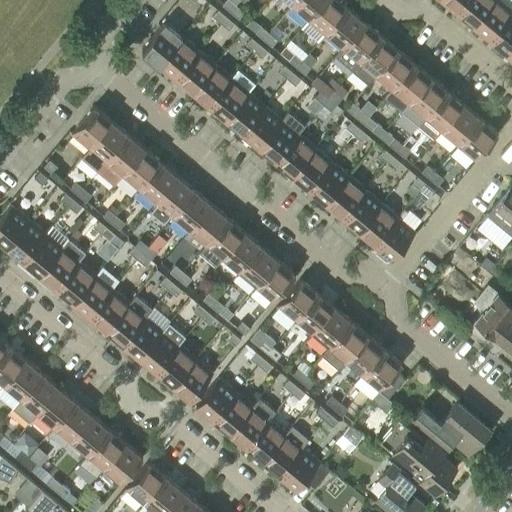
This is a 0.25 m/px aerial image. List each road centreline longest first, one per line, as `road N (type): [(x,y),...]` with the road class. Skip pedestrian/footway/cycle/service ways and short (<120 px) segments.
road 1 (residential): [(283,511),(0,274)]
road 2 (residential): [(384,284),(345,274),(92,66)]
road 3 (residential): [(384,284),(511,132)]
road 4 (residential): [(511,419),(395,316),(384,284)]
road 5 (residential): [(511,85),(425,10),(397,10),(384,0)]
road 6 (residential): [(0,151),(62,77),(92,66)]
